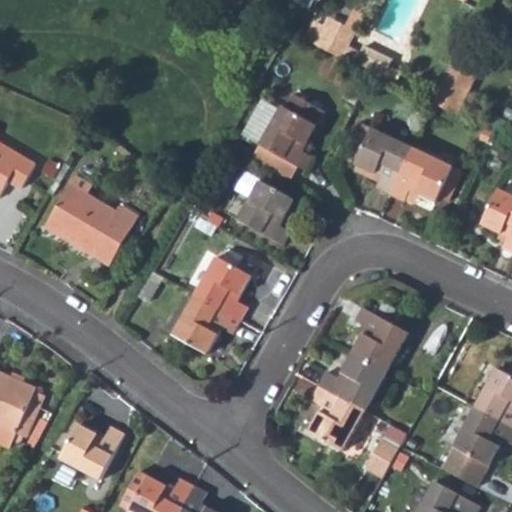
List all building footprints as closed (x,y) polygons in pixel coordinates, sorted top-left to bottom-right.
[(334,15),(330,24),(356,37),(361,28),(334,15)] [(320,43),(347,56),(353,44),(356,37),(330,24),(321,20),(311,39),(320,43)] [(353,44),(347,56),(363,64),(401,83),(407,70),(394,64),(397,57),(369,44),(366,50),(353,44)] [(476,84),(451,71),(437,100),(462,113),(476,84)] [(278,92),(258,132),(251,145),(266,153),(273,139),(291,148),(305,155),(312,141),(300,135),(320,95),(288,79),(281,93),(278,92)] [(372,178),(384,184),(407,132),(360,112),(342,149),(378,163),(372,178)] [(454,152),(407,132),(384,184),(399,191),(402,183),(414,187),(418,178),(428,183),(431,176),(442,180),(454,152)] [(273,139),(266,153),(284,162),(291,148),(273,139)] [(42,170),(0,146),(0,193),(21,206),(42,170)] [(249,179),(237,201),(284,228),(290,216),(280,210),(295,183),(245,155),(235,172),(249,179)] [(497,232),(511,238),(511,175),(494,168),(479,207),(502,217),(497,232)] [(135,218),(84,190),(64,226),(114,254),(135,218)] [(217,237),(197,278),(245,304),(251,293),(238,286),(254,256),(217,237)] [(237,318),(245,304),(197,278),(177,317),(211,336),(224,313),(237,318)] [(361,316),(349,339),(388,361),(409,322),(355,294),(348,308),(361,316)] [(320,358),(312,373),(366,402),(388,361),(349,339),(335,365),(320,358)] [(495,354),(475,393),(511,413),(511,354),(508,361),(495,354)] [(0,434),(4,436),(7,428),(18,401),(29,405),(31,406),(38,391),(25,386),(27,380),(0,368),(0,434)] [(346,440),(366,402),(312,373),(304,388),(319,397),(307,421),(346,440)] [(511,435),(511,413),(475,393),(442,454),(476,473),(500,431),(511,435)] [(18,401),(7,428),(18,433),(29,405),(18,401)] [(82,423),(62,457),(97,476),(123,431),(110,421),(101,435),(82,423)] [(399,435),(381,425),(367,452),(384,461),(399,435)] [(174,511),(191,481),(174,472),(168,483),(130,462),(108,502),(120,508),(117,511),(174,511)] [(434,471),(414,510),(417,511),(456,511),(461,505),(474,511),(482,496),(434,471)] [(204,487),(191,481),(174,511),(221,511),(198,500),(204,487)]
